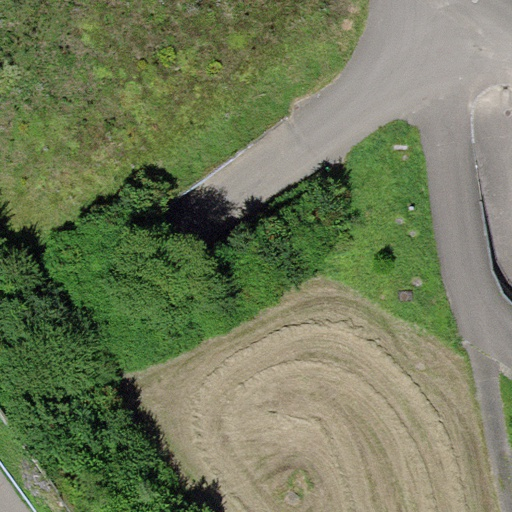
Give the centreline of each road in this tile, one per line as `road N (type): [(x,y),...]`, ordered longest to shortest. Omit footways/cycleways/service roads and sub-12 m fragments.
road 1 (unclassified): [(0,374),(491,22)]
road 2 (track): [(507,511),(476,324)]
